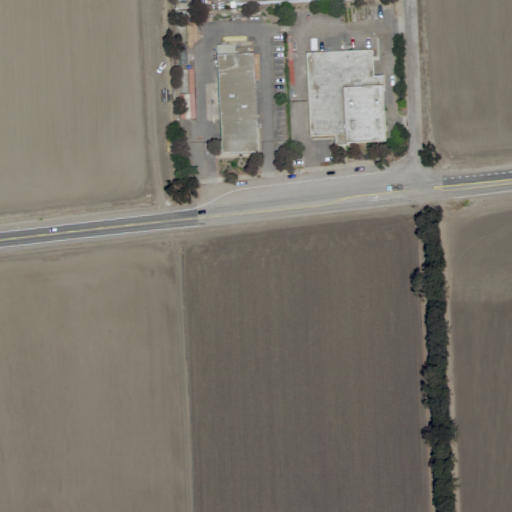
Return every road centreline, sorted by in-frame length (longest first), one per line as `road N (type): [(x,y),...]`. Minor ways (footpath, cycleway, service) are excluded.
road 1 (tertiary): [(0,239),(511,184)]
road 2 (track): [(417,196),(433,511)]
road 3 (residential): [(409,0),(420,196)]
